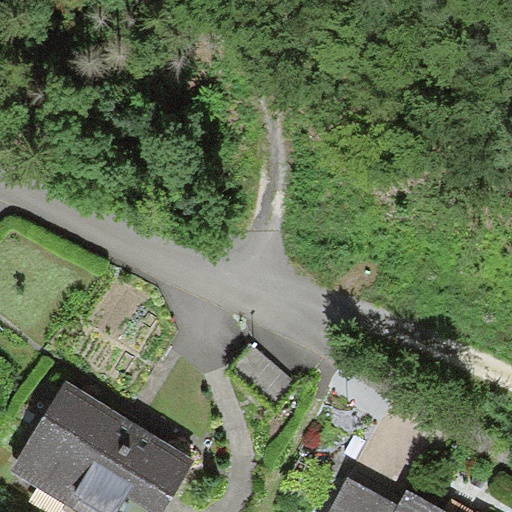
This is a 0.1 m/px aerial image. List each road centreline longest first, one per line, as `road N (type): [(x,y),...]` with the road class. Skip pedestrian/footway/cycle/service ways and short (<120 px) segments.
road 1 (track): [(242,0),(273,117),(288,288),(376,313),(511,369)]
road 2 (residential): [(288,288),(151,252),(0,175)]
